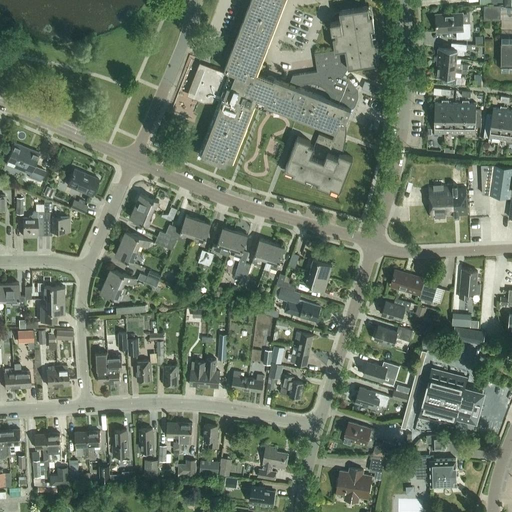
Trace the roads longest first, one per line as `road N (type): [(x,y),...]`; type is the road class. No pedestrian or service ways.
road 1 (residential): [(132,160),(373,242)]
road 2 (unclassified): [(373,242),(405,108),(404,0)]
road 3 (residential): [(316,425),(185,402),(87,406)]
road 4 (unclassified): [(316,425),(373,242)]
road 5 (residential): [(132,160),(193,0)]
road 6 (residential): [(0,105),(132,160)]
road 7 (residential): [(511,249),(407,253),(373,242)]
road 8 (residential): [(87,406),(85,268)]
